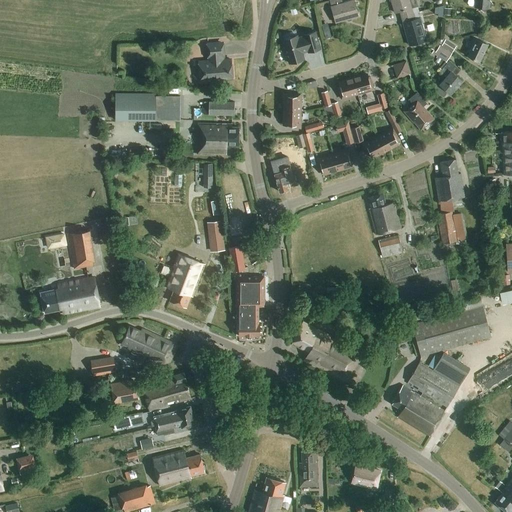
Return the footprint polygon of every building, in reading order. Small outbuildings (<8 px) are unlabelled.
[(341,0),(333,0),(329,1),(331,7),(335,23),(358,17),(354,0),(343,3),(341,0)] [(390,0),(395,14),(400,12),(401,17),(413,14),(411,9),(417,7),(415,0),(390,0)] [(489,0),(476,0),(476,8),(481,8),(484,12),(493,5),(489,0)] [(413,14),(401,17),(403,23),(409,46),(426,41),(419,18),(418,19),(417,14),(413,15),(413,14)] [(297,36),(282,41),(289,64),(304,59),(302,52),(307,50),(308,53),(320,49),(316,32),(303,36),(303,37),(298,38),(297,36)] [(488,45),(473,38),(470,44),(473,45),(467,57),(479,63),(488,45)] [(442,46),(452,52),(456,46),(445,40),(442,46)] [(222,44),(208,45),(209,62),(199,63),(200,83),(223,81),(223,79),(232,78),(231,60),(223,61),(222,44)] [(431,54),(444,62),(446,60),(447,61),(452,54),(439,46),(440,45),(439,45),(430,50),(433,51),(431,54)] [(460,70),(449,61),(441,71),(448,76),(440,85),(450,94),(462,81),(456,75),(460,70)] [(406,62),(393,65),(397,78),(409,74),(406,62)] [(367,75),(353,79),(358,95),(374,90),(372,84),(370,85),(367,75)] [(353,79),(339,83),(342,93),(340,93),(341,99),(358,95),(353,79)] [(327,92),(321,93),(325,107),(331,105),(327,92)] [(408,100),(408,101),(410,99),(412,106),(409,109),(408,108),(404,111),(414,123),(416,122),(421,128),(432,119),(421,107),(426,103),(417,92),(408,100)] [(117,119),(155,119),(156,94),(117,93),(117,119)] [(284,96),(284,111),(300,111),(301,95),(294,94),(294,96),(284,96)] [(377,95),(381,109),(387,107),(383,94),(377,95)] [(235,103),(209,102),(209,115),(234,115),(235,103)] [(337,103),(332,104),(335,118),(341,116),(337,103)] [(391,110),(385,113),(392,125),(397,123),(391,110)] [(300,111),(284,111),(283,126),(294,126),(294,128),(300,128),(300,111)] [(317,124),(305,127),(307,133),(323,128),(321,122),(317,124)] [(222,125),(198,124),(197,140),(200,140),(200,145),(197,145),(197,154),(226,154),(226,146),(238,146),(239,128),(232,128),(232,125),(226,125),(222,125)] [(359,127),(350,129),(353,142),(354,144),(364,141),(359,127)] [(350,128),(344,130),(347,143),(353,142),(350,129),(350,128)] [(393,129),(378,137),(385,151),(399,145),(394,135),(396,135),(393,129)] [(511,137),(511,132),(502,133),(502,134),(500,134),(502,175),(511,173),(511,137)] [(307,134),(303,135),(308,152),(314,151),(310,139),(309,139),(307,134)] [(302,135),(296,136),(299,148),(305,146),(302,135)] [(385,151),(378,137),(363,144),(366,150),(368,149),(372,158),(385,151)] [(349,150),(333,155),(337,171),(352,167),(349,157),(351,156),(349,150)] [(288,152),(278,155),(279,160),(280,160),(283,172),(274,175),(279,192),(288,190),(287,187),(297,184),(295,176),(293,176),(287,157),(290,157),(288,152)] [(333,155),(317,160),(318,165),(320,165),(323,175),(337,171),(333,155)] [(456,160),(440,162),(442,177),(435,178),(438,202),(440,201),(441,207),(440,207),(441,213),(437,214),(443,244),(456,242),(456,245),(467,242),(466,238),(468,238),(463,213),(453,214),(453,211),(454,211),(453,199),(465,198),(461,174),(458,174),(456,160)] [(204,187),(212,187),(212,164),(204,164),(204,187)] [(383,194),(368,198),(371,208),(369,209),(376,235),(400,229),(396,214),(394,214),(393,211),(395,210),(393,203),(385,205),(383,194)] [(88,231),(68,234),(74,269),(94,266),(88,231)] [(222,232),(210,234),(212,252),(224,250),(222,232)] [(398,236),(378,241),(383,258),(403,252),(398,236)] [(241,246),(229,248),(233,272),(245,270),(241,246)] [(205,265),(178,254),(165,287),(174,290),(170,301),(186,308),(191,297),(192,297),(205,265)] [(59,289),(40,293),(44,313),(62,310),(64,314),(100,307),(94,277),(58,285),(59,289)] [(239,318),(239,337),(247,337),(247,339),(251,339),(251,337),(259,337),(259,324),(258,324),(258,307),(264,307),(264,277),(235,277),(235,318),(239,318)] [(415,299),(418,309),(451,300),(448,290),(415,299)] [(482,305),(480,295),(437,307),(439,317),(482,305)] [(482,306),(412,325),(421,356),(491,337),(482,306)] [(410,316),(411,322),(423,318),(424,319),(437,315),(435,308),(419,312),(419,313),(410,316)] [(322,312),(316,323),(333,332),(338,321),(322,312)] [(330,337),(303,323),(292,344),(308,353),(304,360),(345,382),(360,352),(336,340),(335,343),(329,340),(330,337)] [(140,332),(129,327),(121,345),(138,353),(138,352),(142,354),(142,355),(146,357),(147,356),(149,357),(148,358),(163,365),(173,344),(142,329),(140,332)] [(114,359),(91,363),(93,376),(116,372),(114,359)] [(459,387),(419,363),(409,382),(418,388),(417,389),(423,393),(421,396),(403,386),(392,404),(402,410),(397,417),(429,436),(444,411),(424,399),(426,395),(446,408),(459,387)] [(191,399),(184,373),(173,376),(174,381),(162,384),(162,388),(157,389),(156,386),(149,387),(150,389),(144,391),(149,410),(174,404),(173,402),(175,402),(176,403),(191,399)] [(138,401),(134,379),(111,384),(115,406),(138,401)] [(151,422),(152,427),(155,426),(155,424),(173,420),(174,420),(176,420),(176,419),(179,418),(179,419),(192,416),(190,407),(178,410),(178,411),(153,417),(154,421),(151,422)] [(131,419),(133,426),(144,423),(143,416),(131,419)] [(152,427),(147,428),(149,437),(157,435),(158,436),(174,432),(173,429),(182,427),(182,428),(194,425),(192,416),(179,419),(179,418),(176,419),(176,420),(174,420),(173,420),(155,424),(155,426),(152,427)] [(511,450),(511,448),(511,418),(501,433),(506,437),(502,443),(511,450)] [(186,458),(184,450),(152,458),(160,486),(191,478),(190,476),(205,473),(204,471),(205,471),(204,466),(203,466),(200,455),(186,458)] [(316,450),(302,451),(302,463),(299,463),(300,487),(318,487),(316,450)] [(126,454),(128,461),(138,458),(136,451),(126,454)] [(16,458),(20,475),(36,471),(32,455),(16,458)] [(362,469),(355,467),(351,484),(376,490),(380,471),(362,467),(362,469)] [(502,493),(495,503),(505,511),(511,511),(511,477),(501,492),(502,493)] [(285,483),(267,478),(262,492),(254,490),(247,511),(279,511),(284,496),(282,495),(285,483)] [(501,482),(497,479),(492,485),(496,488),(501,482)] [(115,511),(123,508),(124,511),(127,511),(155,504),(150,486),(146,487),(145,484),(117,493),(118,497),(111,499),(115,511)] [(394,489),(385,489),(385,504),(393,505),(394,489)]
